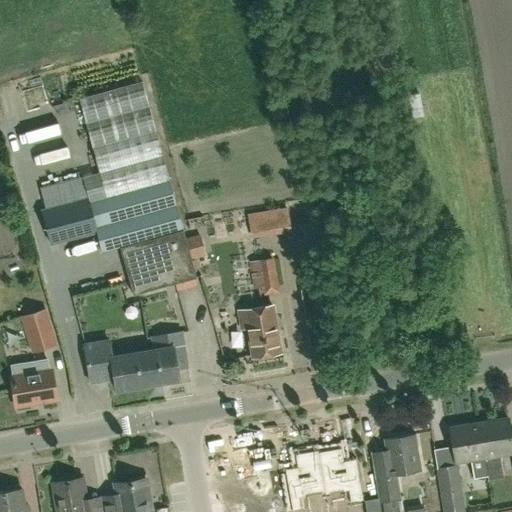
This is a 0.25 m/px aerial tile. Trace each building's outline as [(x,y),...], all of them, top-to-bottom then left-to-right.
[(37,190),(42,210),(51,245),(98,232),(103,252),(120,247),(133,295),(197,277),(141,81),(78,99),(99,173),(37,190)] [(291,209),(251,215),(255,240),(295,233),(291,209)] [(205,236),(190,240),(197,262),(211,257),(205,236)] [(255,286),(277,284),(274,258),(252,260),(255,286)] [(253,357),(281,352),(272,305),(238,311),(242,328),(248,327),(253,357)] [(56,345),(45,310),(22,317),(33,352),(56,345)] [(152,337),(154,350),(156,350),(162,383),(180,380),(178,368),(189,367),(183,332),(152,337)] [(156,350),(154,350),(112,357),(109,341),(85,345),(91,382),(115,378),(117,391),(162,383),(156,350)] [(57,401),(51,369),(12,376),(18,407),(57,401)] [(500,453),(511,450),(511,435),(508,417),(479,423),(488,476),(489,479),(504,476),(500,453)] [(488,476),(479,423),(449,428),(456,462),(469,459),(473,478),(488,476)] [(399,511),(397,499),(401,498),(397,474),(421,470),(416,434),(384,439),(385,450),(372,452),(375,472),(380,501),(382,501),(383,511),(399,511)] [(313,446),(297,449),(298,453),(294,453),(296,466),(284,469),(291,511),(305,508),(303,497),(324,493),(325,493),(318,451),(319,451),(318,449),(314,450),(313,446)] [(319,451),(318,451),(325,493),(324,493),(324,495),(347,491),(349,503),(363,500),(356,458),(343,460),(341,447),(319,451)] [(246,458),(228,461),(231,480),(235,479),(240,507),(259,504),(260,511),(285,511),(279,479),(279,478),(266,481),(262,463),(262,459),(247,462),(246,458)] [(457,466),(439,469),(444,496),(461,493),(457,466)] [(101,511),(99,496),(85,499),(82,478),(53,482),(57,511),(101,511)] [(151,511),(146,478),(116,484),(117,493),(99,496),(101,511),(151,511)] [(0,511),(25,511),(22,489),(0,492),(0,511)] [(380,511),(379,498),(365,500),(366,511),(380,511)]
